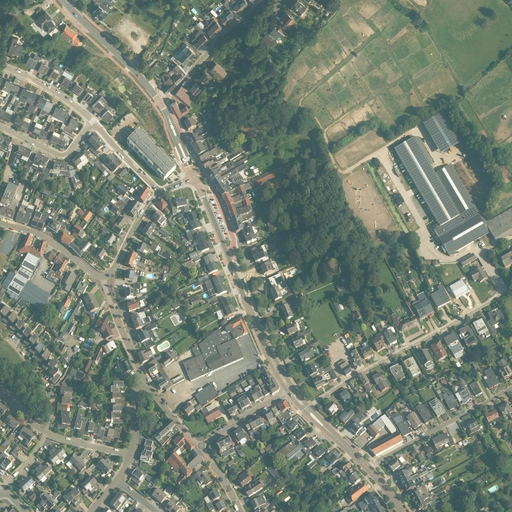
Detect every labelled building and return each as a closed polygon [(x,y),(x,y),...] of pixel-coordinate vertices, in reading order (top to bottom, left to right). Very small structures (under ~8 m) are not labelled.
[(92,0),(95,2),(94,2),(98,5),(93,12),(96,15),(95,17),(97,18),(98,17),(101,19),(115,2),(112,0),(92,0)] [(239,12),(244,7),(237,0),(235,0),(232,3),(235,6),(234,6),(239,12)] [(299,16),(307,8),(298,0),(291,8),(299,16)] [(225,14),(230,19),(235,15),(230,10),(227,7),(225,9),(228,12),(225,14)] [(230,19),(225,14),(222,10),(220,13),(218,15),(221,18),(225,24),(230,19)] [(55,26),(48,18),(49,17),(45,12),(35,20),(41,27),(43,26),(48,32),(55,26)] [(289,28),(293,22),(292,22),(294,19),(286,12),(282,17),(284,18),(280,22),(284,25),(283,26),(286,29),(288,27),(289,28)] [(213,26),(218,31),(222,27),(217,22),(214,19),(212,21),(210,23),(213,26)] [(78,44),(81,40),(75,36),(77,33),(66,25),(61,31),(78,44)] [(218,31),(213,26),(210,29),(207,26),(205,28),(208,31),(213,36),(218,31)] [(278,29),(274,26),(266,35),(264,34),(262,37),(262,38),(267,42),(268,42),(269,43),(265,47),(269,50),(270,48),(270,49),(271,47),(276,40),(282,33),(284,35),(286,33),(279,27),(278,29)] [(204,35),(200,30),(199,31),(195,34),(205,44),(209,39),(204,34),(204,35)] [(195,34),(191,38),(192,40),(195,43),(200,48),(205,44),(195,34)] [(19,58),(23,46),(16,43),(17,39),(13,37),(7,53),(19,58)] [(190,58),(195,53),(190,47),(187,45),(182,50),(190,58)] [(186,63),(190,58),(182,50),(177,55),(180,57),(186,63)] [(35,68),(39,61),(30,56),(26,64),(32,67),(32,66),(35,68)] [(179,66),(181,63),(175,57),(173,60),(177,64),(179,66)] [(39,61),(35,68),(38,69),(38,70),(44,74),(48,66),(39,61)] [(173,69),(175,71),(181,78),(186,73),(180,66),(180,67),(177,64),(173,69)] [(221,71),(216,65),(211,70),(221,79),(226,73),(223,70),(221,71)] [(58,81),(62,74),(53,69),(49,76),(55,80),(55,79),(58,81)] [(177,82),(181,78),(175,71),(171,75),(177,82)] [(206,84),(212,78),(205,72),(200,78),(206,84)] [(62,74),(58,81),(61,82),(60,83),(66,87),(71,79),(62,74)] [(170,76),(168,74),(163,78),(168,86),(163,89),(166,93),(177,83),(173,80),(170,76)] [(9,91),(13,83),(6,80),(3,88),(9,91)] [(196,94),(202,88),(196,82),(190,89),(196,94)] [(13,104),(18,94),(15,93),(19,86),(13,83),(9,91),(14,93),(10,102),(13,104)] [(80,95),(85,89),(76,83),(71,90),(77,94),(78,93),(80,95)] [(87,86),(80,95),(83,97),(82,98),(88,102),(89,101),(91,102),(96,97),(90,93),(92,90),(87,86)] [(187,105),(193,98),(191,96),(192,94),(182,86),(175,95),(187,105)] [(26,99),(29,91),(23,88),(20,95),(18,94),(13,104),(16,105),(17,106),(20,101),(24,103),(26,99)] [(29,91),(26,99),(32,102),(35,94),(29,91)] [(43,107),(46,100),(40,96),(36,104),(43,107)] [(100,112),(107,105),(109,104),(102,96),(92,106),(97,111),(98,110),(100,112)] [(46,100),(43,107),(40,113),(42,114),(43,115),(45,113),(47,114),(48,112),(50,113),(51,110),(49,109),(52,102),(46,100)] [(180,109),(175,101),(170,104),(178,117),(191,109),(190,107),(188,108),(186,106),(180,109)] [(107,105),(100,112),(102,115),(101,115),(104,118),(108,122),(113,117),(112,115),(113,114),(110,111),(111,109),(107,105)] [(58,117),(62,110),(56,107),(52,114),(58,117)] [(62,110),(58,117),(65,120),(68,113),(62,110)] [(5,111),(1,117),(8,121),(11,114),(5,111)] [(443,113),(423,125),(430,138),(451,126),(443,113)] [(20,126),(23,119),(17,116),(13,123),(20,126)] [(63,129),(71,134),(73,131),(70,129),(72,127),(74,128),(78,120),(72,117),(69,124),(66,123),(63,129)] [(23,119),(20,126),(26,129),(29,123),(23,119)] [(207,129),(217,122),(215,119),(207,124),(205,125),(207,129)] [(188,131),(196,128),(192,120),(185,124),(188,131)] [(37,135),(41,128),(34,125),(31,132),(37,135)] [(201,144),(201,143),(199,138),(207,133),(203,126),(199,129),(195,132),(197,135),(189,141),(193,148),(198,145),(201,144)] [(41,128),(37,135),(44,138),(47,131),(41,128)] [(142,134),(139,131),(137,133),(137,132),(128,141),(128,142),(127,143),(139,156),(138,157),(141,160),(142,159),(148,165),(147,166),(150,169),(151,168),(157,174),(156,175),(159,178),(160,177),(163,180),(165,179),(169,175),(170,174),(171,174),(171,173),(174,170),(176,168),(173,165),(174,164),(171,161),(169,162),(164,156),(165,155),(161,151),(160,152),(154,146),(155,145),(152,142),(151,143),(145,137),(146,136),(143,133),(142,134)] [(55,144),(59,137),(52,134),(49,140),(55,144)] [(59,137),(55,144),(62,147),(65,140),(62,138),(62,136),(60,135),(59,137)] [(93,147),(98,143),(94,138),(88,142),(93,147)] [(443,247),(447,253),(449,257),(454,256),(459,253),(457,251),(489,233),(496,244),(511,233),(511,212),(510,209),(491,221),(489,222),(487,222),(484,220),(479,213),(476,209),(475,208),(474,205),(451,166),(435,175),(427,161),(430,159),(418,138),(414,140),(413,139),(394,150),(439,228),(437,230),(432,233),(438,244),(441,243),(443,247)] [(5,140),(0,150),(7,154),(5,158),(8,159),(10,153),(8,152),(9,150),(8,150),(11,143),(5,140)] [(206,154),(217,147),(214,148),(209,151),(204,142),(201,143),(201,144),(198,145),(193,148),(198,158),(206,154)] [(98,143),(93,147),(90,150),(94,155),(95,154),(98,158),(100,157),(103,153),(100,150),(102,148),(98,143)] [(23,157),(26,150),(20,147),(16,155),(14,154),(12,160),(15,161),(16,158),(21,160),(23,157)] [(212,160),(216,158),(221,155),(224,160),(225,159),(231,155),(226,147),(220,151),(217,147),(206,154),(198,158),(203,166),(208,163),(207,161),(211,158),(212,160)] [(230,162),(244,153),(241,149),(227,158),(230,162)] [(26,150),(23,157),(29,160),(32,153),(26,150)] [(91,166),(91,165),(93,163),(89,159),(87,160),(81,154),(77,158),(82,165),(84,167),(88,163),(91,166)] [(38,168),(43,158),(37,156),(33,163),(30,162),(28,168),(30,169),(32,166),(38,168)] [(106,171),(115,161),(110,156),(102,164),(98,160),(94,164),(97,167),(99,170),(101,167),(105,171),(106,171)] [(45,176),(48,170),(45,169),(49,161),(43,158),(38,168),(36,172),(42,175),(40,180),(43,182),(45,176)] [(71,163),(77,169),(82,165),(77,158),(71,163)] [(208,163),(203,166),(206,171),(218,163),(216,158),(212,160),(208,163)] [(235,169),(244,164),(249,160),(248,158),(236,165),(233,161),(229,164),(223,167),(223,168),(219,171),(219,170),(214,173),(209,177),(212,182),(219,178),(235,169)] [(209,177),(214,173),(222,167),(221,165),(225,162),(223,160),(218,163),(206,171),(209,177)] [(106,171),(110,176),(107,179),(109,182),(114,177),(112,174),(120,167),(115,161),(106,171)] [(247,170),(244,164),(235,169),(219,178),(212,182),(216,189),(218,192),(224,188),(221,183),(230,178),(234,185),(233,185),(234,186),(242,181),(244,186),(245,185),(239,174),(247,170)] [(121,179),(126,173),(122,169),(116,175),(121,179)] [(248,201),(246,194),(245,191),(252,188),(252,189),(279,175),(276,170),(249,183),(245,185),(244,186),(236,189),(231,193),(222,198),(228,208),(248,201)] [(265,193),(292,179),(289,174),(260,189),(262,192),(265,191),(265,193)] [(236,189),(244,186),(242,181),(234,186),(233,185),(229,189),(227,186),(224,188),(218,192),(222,198),(231,193),(236,189)] [(10,206),(13,201),(12,200),(18,188),(8,184),(3,196),(1,203),(0,203),(0,217),(5,219),(10,206)] [(117,188),(126,194),(128,191),(119,185),(117,188)] [(135,191),(146,199),(150,194),(143,189),(141,192),(137,189),(133,186),(131,188),(134,191),(135,191)] [(123,198),(126,194),(117,188),(119,190),(117,193),(123,198)] [(143,204),(146,199),(135,191),(134,191),(131,196),(143,204)] [(126,199),(123,198),(121,202),(123,203),(130,208),(137,213),(141,208),(137,205),(132,201),(131,202),(126,199)] [(250,210),(251,209),(250,203),(253,202),(253,200),(252,198),(248,201),(228,208),(232,220),(245,216),(245,215),(251,214),(250,210)] [(162,211),(167,207),(161,200),(156,204),(162,211)] [(180,201),(180,200),(175,201),(177,208),(184,207),(185,214),(191,212),(189,205),(186,205),(185,200),(180,201)] [(10,206),(5,219),(12,222),(19,203),(13,201),(10,206)] [(127,214),(133,218),(137,213),(130,208),(123,203),(121,202),(120,201),(119,201),(117,205),(114,203),(112,206),(113,207),(114,207),(119,210),(119,211),(126,216),(127,214)] [(25,215),(27,208),(28,204),(23,202),(15,222),(22,224),(25,215)] [(25,215),(22,224),(28,226),(33,212),(27,210),(27,208),(25,215)] [(241,224),(248,222),(253,218),(252,214),(253,213),(251,209),(250,210),(251,214),(245,215),(245,216),(232,220),(234,226),(241,224)] [(89,220),(92,216),(86,212),(81,219),(82,219),(86,223),(89,220)] [(36,230),(41,217),(42,216),(36,213),(31,227),(36,230)] [(164,218),(158,213),(153,219),(161,226),(166,220),(172,225),(174,223),(168,217),(166,219),(164,218)] [(186,226),(190,224),(196,222),(195,219),(196,218),(194,214),(187,217),(187,219),(184,220),(186,226)] [(58,225),(52,232),(56,235),(61,227),(63,229),(64,227),(64,224),(68,219),(63,216),(61,219),(58,225)] [(41,217),(36,230),(42,232),(47,219),(41,217)] [(57,218),(55,217),(53,219),(47,229),(52,232),(58,225),(54,223),(57,218)] [(113,224),(122,230),(125,226),(124,225),(126,222),(120,219),(117,217),(113,224)] [(187,238),(193,236),(191,232),(200,229),(198,225),(197,225),(196,222),(190,224),(191,227),(188,228),(190,233),(186,235),(187,238)] [(119,235),(122,230),(113,224),(112,226),(111,225),(109,229),(119,235)] [(146,229),(154,235),(156,232),(157,233),(158,230),(155,228),(149,224),(146,229)] [(244,231),(241,224),(234,226),(236,234),(244,231)] [(78,237),(82,232),(82,231),(76,226),(72,232),(73,233),(73,234),(74,234),(71,239),(66,235),(60,242),(69,248),(71,244),(74,241),(77,236),(78,237)] [(110,246),(115,240),(106,234),(108,231),(103,228),(101,231),(103,232),(101,235),(107,239),(105,243),(106,244),(105,246),(108,249),(110,246)] [(154,235),(146,229),(142,235),(148,238),(152,241),(153,238),(150,236),(152,233),(154,235)] [(167,239),(170,235),(162,229),(159,232),(167,239)] [(245,238),(253,235),(251,229),(242,232),(245,238)] [(196,240),(198,245),(198,246),(205,243),(203,240),(204,239),(203,235),(198,237),(196,234),(193,236),(187,238),(189,243),(196,240)] [(253,235),(245,238),(247,245),(249,244),(252,243),(256,241),(253,235)] [(28,256),(31,249),(27,248),(32,238),(27,236),(24,244),(22,243),(18,252),(22,254),(23,253),(28,256)] [(28,256),(17,273),(16,275),(14,279),(11,283),(7,290),(21,299),(42,312),(52,296),(45,291),(41,296),(25,286),(28,282),(35,271),(41,259),(47,244),(42,242),(38,252),(31,249),(28,256)] [(90,247),(85,243),(84,242),(80,246),(78,245),(76,247),(71,244),(69,248),(73,251),(80,258),(85,254),(90,247)] [(199,258),(203,256),(202,253),(208,250),(207,246),(206,246),(205,243),(198,246),(195,247),(194,247),(196,252),(189,255),(191,261),(199,258)] [(343,253),(349,251),(346,243),(340,245),(343,253)] [(143,246),(140,245),(136,251),(143,254),(144,251),(148,253),(150,249),(150,248),(144,245),(143,246)] [(256,263),(257,262),(265,258),(260,247),(251,252),(256,263)] [(100,250),(97,248),(93,255),(96,257),(95,257),(100,261),(105,254),(100,250)] [(168,262),(171,257),(165,254),(165,253),(160,251),(157,256),(168,262)] [(54,264),(57,259),(54,257),(55,255),(52,253),(49,260),(51,261),(51,263),(54,264),(54,263),(54,264)] [(138,263),(144,266),(146,261),(140,258),(137,256),(134,255),(130,254),(127,260),(135,263),(138,264),(138,263)] [(464,266),(476,259),(473,255),(460,263),(463,267),(464,266)] [(505,267),(511,262),(511,257),(510,255),(500,261),(505,267)] [(207,267),(213,265),(212,261),(213,261),(211,257),(204,260),(207,267)] [(60,276),(67,265),(60,261),(57,259),(54,264),(58,265),(59,267),(56,273),(53,272),(52,275),(61,281),(63,278),(60,276)] [(145,266),(144,266),(138,263),(138,264),(135,263),(127,260),(125,266),(129,267),(129,268),(132,269),(136,270),(137,267),(145,270),(146,266),(145,266)] [(267,266),(265,262),(257,266),(259,271),(261,270),(264,276),(272,272),(269,265),(267,266)] [(207,267),(204,268),(205,272),(207,272),(208,275),(217,271),(216,267),(215,268),(213,265),(207,267)] [(487,279),(481,268),(474,273),(474,272),(470,274),(474,282),(478,280),(480,283),(487,279)] [(144,279),(145,273),(133,271),(132,274),(126,273),(124,280),(132,282),(133,277),(138,278),(138,277),(144,279)] [(68,293),(71,289),(70,288),(76,278),(71,276),(72,275),(68,273),(62,284),(64,285),(62,290),(68,293)] [(287,287),(281,275),(268,280),(268,281),(268,280),(272,287),(271,288),(271,289),(272,291),(271,291),(275,302),(282,299),(280,295),(285,293),(283,289),(287,287)] [(353,288),(351,284),(351,283),(348,276),(343,278),(346,284),(337,288),(339,294),(350,289),(353,288)] [(223,286),(220,278),(212,281),(209,282),(208,279),(199,283),(195,285),(196,288),(204,284),(207,292),(216,288),(222,286),(223,286)] [(11,283),(6,279),(1,287),(0,288),(0,298),(1,299),(7,290),(11,283)] [(456,299),(469,292),(462,281),(450,288),(456,299)] [(82,296),(87,288),(77,282),(73,290),(82,296)] [(137,300),(143,297),(141,297),(140,294),(136,296),(136,290),(140,289),(139,285),(133,285),(133,290),(125,291),(127,299),(136,298),(137,300)] [(222,286),(216,288),(217,291),(213,293),(214,296),(215,296),(216,297),(226,293),(224,289),(223,289),(222,286)] [(438,309),(444,306),(443,305),(450,301),(443,289),(438,291),(440,295),(433,299),(438,309)] [(85,308),(95,303),(92,296),(81,301),(85,308)] [(62,312),(65,308),(70,298),(68,297),(60,311),(62,312)] [(192,306),(200,303),(197,297),(190,300),(192,306)] [(224,310),(231,307),(229,304),(230,303),(229,299),(222,302),(218,304),(219,306),(222,304),(224,310)] [(299,306),(297,301),(287,305),(287,304),(287,305),(286,305),(285,304),(283,305),(282,307),(282,308),(282,309),(287,321),(293,318),(292,316),(296,315),(293,309),(299,306)] [(427,316),(421,305),(421,306),(419,302),(418,303),(414,303),(412,306),(414,308),(415,309),(421,320),(427,316)] [(421,305),(427,316),(433,313),(428,302),(421,305)] [(68,336),(74,325),(71,323),(80,307),(80,304),(78,303),(68,322),(69,322),(62,333),(64,334),(68,336)] [(95,303),(85,308),(85,309),(87,314),(90,313),(90,314),(99,310),(95,303)] [(140,306),(139,303),(135,304),(135,303),(127,306),(129,311),(128,312),(129,313),(140,309),(139,307),(140,306)] [(411,319),(415,316),(408,303),(403,305),(411,319)] [(8,314),(10,312),(11,311),(3,304),(2,306),(1,305),(0,305),(0,316),(1,315),(4,319),(8,314)] [(133,324),(141,321),(140,318),(142,317),(140,315),(149,311),(152,306),(149,305),(147,309),(138,312),(139,314),(139,315),(137,316),(137,315),(131,318),(133,324)] [(337,313),(344,310),(341,305),(335,308),(337,313)] [(231,307),(224,310),(227,317),(235,314),(233,310),(232,310),(231,307)] [(396,327),(400,325),(394,315),(390,308),(387,310),(391,316),(391,317),(396,327)] [(504,318),(500,311),(493,315),(491,312),(487,315),(491,321),(489,322),(492,328),(499,324),(501,327),(505,324),(502,320),(504,318)] [(15,321),(15,322),(18,319),(13,315),(10,312),(8,314),(4,319),(2,321),(6,325),(8,322),(12,325),(15,321)] [(145,330),(155,325),(154,322),(152,316),(146,319),(141,321),(133,324),(136,331),(144,327),(145,330)] [(49,327),(51,323),(40,317),(38,321),(49,327)] [(107,325),(109,322),(103,319),(102,322),(98,321),(94,328),(98,330),(97,331),(103,334),(106,340),(113,336),(107,325)] [(243,336),(247,335),(241,320),(235,323),(225,329),(227,333),(222,336),(218,329),(202,343),(200,345),(198,347),(195,348),(192,349),(196,358),(183,364),(191,382),(224,367),(224,368),(243,359),(235,341),(243,336)] [(402,332),(417,325),(415,320),(399,327),(402,332)] [(490,336),(488,332),(488,331),(482,320),(473,325),(480,336),(484,334),(487,338),(490,336)] [(18,324),(15,322),(15,321),(12,325),(9,329),(13,332),(15,329),(19,332),(22,328),(25,326),(20,322),(18,324)] [(155,325),(145,330),(146,333),(153,330),(153,329),(156,328),(155,325)] [(289,336),(298,332),(296,325),(286,329),(289,336)] [(470,331),(468,327),(459,332),(461,335),(459,337),(461,341),(464,340),(465,342),(464,342),(466,346),(471,343),(471,345),(476,342),(472,335),(473,334),(471,330),(470,331)] [(26,339),(29,336),(32,333),(27,329),(25,331),(22,328),(19,332),(16,336),(20,339),(22,336),(26,339)] [(390,346),(397,342),(392,334),(395,333),(395,332),(393,328),(390,328),(387,330),(386,331),(388,333),(387,334),(388,336),(386,337),(390,346)] [(298,348),(303,345),(302,342),(306,340),(304,337),(312,333),(310,329),(297,336),(299,339),(292,342),(295,349),(298,347),(298,348)] [(149,340),(145,333),(138,336),(141,344),(143,343),(146,351),(155,346),(151,339),(149,340)] [(377,352),(385,349),(382,343),(385,341),(382,334),(376,336),(378,339),(372,342),(377,352)] [(452,336),(451,337),(451,336),(450,337),(451,337),(446,340),(446,339),(445,340),(444,340),(448,347),(449,346),(455,357),(463,352),(454,335),(453,335),(452,336)] [(33,347),(35,344),(39,340),(34,336),(32,338),(29,336),(26,339),(23,343),(27,346),(29,344),(33,347)] [(109,352),(113,351),(112,350),(115,348),(112,343),(106,346),(103,348),(106,354),(109,352)] [(444,351),(440,343),(432,348),(436,356),(436,357),(439,361),(448,356),(444,351)] [(39,355),(42,352),(45,349),(40,345),(38,347),(35,344),(33,347),(29,352),(33,355),(35,352),(39,355)] [(357,351),(357,352),(361,359),(363,357),(365,360),(372,356),(366,344),(362,346),(362,348),(360,349),(357,351)] [(302,363),(306,361),(309,359),(313,357),(310,351),(313,349),(311,346),(298,353),(300,356),(299,356),(302,363)] [(142,364),(146,362),(149,360),(150,359),(150,357),(152,356),(149,350),(138,356),(142,364)] [(364,366),(356,351),(350,355),(355,364),(353,365),(356,370),(364,366)] [(431,362),(426,351),(418,355),(424,366),(425,366),(426,368),(427,369),(432,366),(432,365),(431,363),(432,363),(432,362),(431,362)] [(46,363),(48,360),(51,356),(47,352),(45,354),(42,352),(39,355),(36,359),(39,363),(42,360),(46,363)] [(164,368),(173,362),(168,355),(165,357),(167,360),(161,364),(164,368)] [(420,373),(413,359),(404,363),(407,370),(408,370),(413,377),(416,375),(420,373)] [(52,371),(54,369),(57,365),(53,361),(51,363),(48,360),(46,363),(42,368),(46,371),(48,368),(52,371)] [(82,371),(87,373),(92,362),(88,360),(87,362),(86,362),(82,371)] [(160,376),(164,373),(155,360),(149,364),(151,367),(146,370),(147,371),(146,372),(149,375),(149,374),(150,375),(157,370),(160,376)] [(341,371),(342,370),(346,377),(351,373),(349,370),(350,369),(345,361),(338,365),(341,371)] [(503,380),(511,375),(503,361),(498,363),(500,368),(498,370),(503,380)] [(127,374),(130,373),(127,367),(127,366),(125,362),(120,364),(118,365),(120,371),(123,376),(120,377),(122,381),(128,381),(130,381),(127,374)] [(319,377),(323,375),(326,373),(325,370),(324,371),(322,368),(319,370),(316,365),(306,370),(307,371),(306,371),(305,372),(305,373),(306,374),(307,374),(308,374),(310,377),(314,375),(315,379),(319,377)] [(400,368),(398,366),(390,370),(396,381),(404,376),(401,371),(402,370),(401,368),(400,368)] [(269,384),(274,381),(271,375),(266,368),(261,371),(265,378),(257,383),(259,385),(260,388),(269,383),(269,384)] [(54,369),(52,371),(48,375),(52,379),(50,381),(53,384),(53,385),(59,378),(56,375),(58,373),(54,369)] [(75,378),(77,372),(71,369),(69,375),(75,378)] [(490,389),(496,386),(495,385),(499,383),(491,369),(484,373),(488,380),(485,382),(490,389)] [(334,381),(337,379),(335,374),(333,370),(329,372),(332,375),(334,381)] [(164,373),(160,376),(164,381),(157,386),(157,387),(159,390),(160,391),(165,387),(167,391),(173,387),(164,373)] [(464,388),(467,386),(460,373),(456,375),(464,388)] [(388,388),(384,381),(385,381),(381,374),(372,379),(376,386),(377,385),(382,392),(388,388)] [(323,375),(319,377),(320,379),(313,383),(317,390),(329,384),(327,380),(326,381),(323,375)] [(361,396),(359,392),(357,394),(353,396),(357,402),(365,396),(368,395),(371,393),(369,390),(371,388),(369,384),(363,375),(358,378),(360,381),(359,382),(361,386),(363,384),(364,387),(363,387),(367,392),(361,396)] [(93,380),(87,376),(83,381),(89,386),(93,380)] [(182,376),(172,381),(174,385),(184,380),(182,376)] [(247,380),(242,383),(245,389),(251,386),(247,380)] [(260,388),(262,392),(265,397),(271,393),(272,396),(279,392),(279,389),(274,381),(269,384),(269,383),(260,388)] [(476,397),(482,394),(476,383),(470,386),(476,397)] [(119,394),(119,389),(123,389),(123,384),(114,384),(114,388),(111,388),(111,394),(113,394),(119,394)] [(195,397),(200,405),(203,408),(204,407),(219,396),(211,385),(195,397)] [(262,392),(260,388),(259,385),(252,389),(259,400),(263,398),(260,393),(262,392)] [(71,400),(72,393),(69,393),(69,389),(60,389),(60,396),(63,396),(63,399),(70,400),(71,400)] [(254,403),(259,400),(252,389),(246,393),(250,399),(251,398),(254,403)] [(465,404),(468,401),(472,399),(466,389),(458,394),(462,401),(461,402),(463,404),(465,404)] [(357,402),(353,396),(354,397),(351,399),(346,392),(340,396),(344,402),(346,404),(352,400),(354,404),(357,402)] [(247,400),(250,399),(246,393),(239,397),(246,408),(250,405),(247,400)] [(115,404),(124,404),(124,399),(121,399),(121,394),(119,394),(113,394),(113,400),(115,400),(115,404)] [(448,397),(446,394),(442,396),(441,394),(441,395),(439,396),(442,401),(444,400),(450,411),(453,409),(458,406),(451,395),(448,397)] [(242,410),(246,408),(239,397),(233,401),(235,404),(236,407),(238,405),(242,410)] [(63,399),(61,399),(61,404),(58,404),(57,409),(66,409),(67,405),(69,406),(70,400),(63,399)] [(437,418),(445,413),(436,399),(429,404),(437,418)] [(188,416),(194,411),(191,407),(195,404),(192,401),(188,404),(184,407),(186,408),(184,411),(188,416)] [(276,417),(277,417),(283,425),(292,419),(289,415),(292,413),(286,403),(284,402),(271,410),(272,411),(276,417)] [(236,407),(235,404),(231,406),(230,405),(229,404),(228,404),(227,405),(226,405),(225,403),(222,405),(230,417),(236,414),(235,412),(238,410),(236,407)] [(336,407),(332,403),(325,411),(332,416),(335,413),(333,412),(337,408),(341,412),(344,410),(342,408),(339,405),(336,407)] [(120,414),(121,414),(121,409),(125,409),(124,404),(115,404),(109,404),(109,408),(113,408),(113,414),(120,414)] [(511,405),(509,408),(507,405),(499,409),(503,417),(508,414),(511,420),(511,405)] [(421,409),(420,406),(416,409),(426,425),(430,422),(429,419),(432,418),(424,406),(421,409)] [(221,416),(216,408),(208,413),(206,409),(205,409),(201,412),(208,424),(221,416)] [(66,413),(66,409),(57,409),(57,414),(61,414),(60,419),(62,419),(68,419),(69,413),(66,413)] [(356,420),(362,415),(361,412),(356,416),(355,415),(355,414),(352,411),(352,412),(349,410),(348,411),(345,414),(345,413),(339,420),(345,425),(350,419),(353,422),(356,420)] [(276,418),(276,417),(272,411),(270,412),(269,412),(264,415),(269,424),(271,426),(273,425),(271,421),(276,418)] [(499,418),(495,411),(485,416),(489,424),(488,424),(489,426),(496,422),(498,426),(504,423),(501,417),(499,418)] [(113,414),(111,414),(111,420),(111,424),(114,424),(123,424),(123,419),(120,419),(120,414),(113,414)] [(410,434),(398,414),(392,418),(398,429),(398,428),(404,438),(410,434)] [(414,430),(421,426),(413,414),(407,419),(414,430)] [(265,427),(269,424),(264,415),(259,418),(253,421),(260,432),(262,431),(266,429),(266,428),(265,427)] [(397,431),(386,415),(380,419),(367,430),(375,439),(380,434),(378,432),(385,426),(392,435),(397,431)] [(10,427),(15,421),(10,417),(3,424),(1,422),(0,423),(0,428),(1,426),(4,428),(7,425),(10,427)] [(68,420),(68,419),(62,419),(61,424),(58,424),(57,429),(67,430),(67,426),(70,426),(70,420),(68,420)] [(15,421),(10,427),(14,431),(19,425),(15,421)] [(83,435),(86,422),(82,421),(82,422),(75,421),(73,429),(78,430),(78,434),(83,435)] [(255,435),(260,432),(253,421),(248,423),(255,435)] [(93,434),(95,427),(95,425),(90,424),(90,423),(86,422),(83,435),(87,436),(88,433),(93,434)] [(295,429),(297,427),(293,422),(286,427),(285,425),(281,428),(282,431),(285,429),(289,434),(293,432),(296,429),(295,429)] [(469,436),(473,434),(480,430),(475,422),(467,426),(469,430),(467,431),(469,436)] [(176,427),(172,423),(170,426),(168,424),(166,424),(164,426),(164,428),(165,430),(155,439),(162,446),(165,444),(170,440),(169,440),(170,439),(174,435),(179,431),(177,429),(176,428),(176,427)] [(254,435),(255,435),(248,423),(245,425),(249,434),(250,435),(253,433),(254,435)] [(360,436),(365,432),(357,423),(350,430),(356,435),(358,434),(360,436)] [(102,441),(104,432),(100,431),(101,428),(95,427),(93,434),(93,435),(98,436),(97,440),(102,441)] [(24,440),(29,434),(24,429),(19,435),(24,440)] [(113,438),(114,432),(113,431),(109,430),(108,433),(104,432),(102,441),(107,442),(107,439),(112,440),(113,438)] [(114,432),(113,438),(118,440),(117,443),(122,444),(124,435),(120,434),(121,432),(115,430),(114,432)] [(244,436),(241,430),(234,434),(236,437),(234,439),(238,444),(245,440),(247,443),(251,441),(247,434),(244,436)] [(276,464),(285,457),(301,444),(299,442),(300,441),(306,437),(303,434),(304,433),(301,430),(297,434),(295,432),(289,437),(293,442),(292,443),(275,456),(271,451),(268,454),(276,464)] [(29,434),(24,440),(26,442),(24,445),(28,448),(31,445),(29,443),(34,438),(29,434)] [(403,442),(399,434),(390,439),(388,435),(380,439),(381,440),(379,441),(380,444),(369,450),(376,457),(403,442)] [(190,453),(195,449),(192,446),(183,435),(179,439),(185,445),(175,455),(167,462),(174,470),(183,462),(178,457),(182,454),(186,450),(187,451),(188,450),(190,453)] [(447,440),(445,435),(432,440),(436,448),(449,443),(451,448),(455,446),(451,438),(447,440)] [(222,441),(228,452),(234,449),(228,438),(222,441)] [(175,455),(185,445),(179,439),(174,444),(176,447),(172,451),(175,455)] [(312,452),(314,450),(313,448),(316,446),(311,439),(303,446),(310,453),(312,452)] [(6,441),(0,447),(0,452),(9,443),(6,441)] [(143,447),(146,448),(144,452),(143,452),(140,462),(149,464),(150,460),(151,460),(153,455),(151,455),(153,450),(151,449),(153,443),(145,441),(143,447)] [(228,453),(228,452),(222,441),(216,444),(220,452),(219,453),(221,457),(228,453)] [(3,454),(4,452),(11,445),(9,443),(0,452),(0,453),(2,455),(3,454)] [(301,444),(285,457),(286,458),(289,455),(290,458),(303,447),(301,444)] [(241,458),(245,456),(241,451),(239,446),(235,448),(238,453),(241,458)] [(59,460),(60,462),(64,459),(63,456),(65,455),(60,450),(57,452),(51,447),(49,449),(59,460)] [(312,452),(310,453),(308,454),(310,456),(311,456),(315,461),(308,467),(310,470),(320,462),(318,459),(319,458),(319,459),(325,454),(320,448),(316,451),(314,449),(314,450),(312,452)] [(53,466),(59,460),(49,449),(46,452),(51,457),(48,460),(53,466)] [(200,464),(204,460),(195,449),(190,453),(193,457),(189,462),(195,468),(199,464),(200,464)] [(72,470),(86,457),(83,454),(78,460),(75,457),(70,462),(73,465),(70,468),(72,470)] [(338,461),(333,455),(331,457),(330,457),(325,462),(330,467),(332,466),(338,461)] [(86,471),(85,469),(86,468),(83,466),(89,460),(86,457),(72,470),(75,473),(77,470),(80,473),(78,475),(80,477),(85,473),(86,471)] [(101,471),(110,463),(107,460),(104,463),(102,461),(97,467),(101,471)] [(401,474),(412,469),(411,465),(407,467),(404,467),(398,460),(389,467),(393,472),(397,469),(399,471),(401,474)] [(6,461),(2,465),(0,467),(5,472),(11,465),(6,461)] [(195,468),(189,462),(186,465),(183,462),(174,470),(177,472),(180,469),(187,477),(192,473),(191,472),(193,470),(195,468)] [(35,466),(45,477),(51,471),(53,469),(47,464),(45,466),(46,466),(43,469),(38,463),(35,466)] [(110,463),(101,471),(106,476),(111,471),(110,469),(113,466),(110,463)] [(277,482),(285,476),(275,464),(267,470),(277,482)] [(88,470),(90,473),(96,467),(93,465),(88,470)] [(351,468),(348,465),(344,467),(344,466),(341,469),(341,470),(338,472),(336,469),(332,472),(335,476),(339,473),(340,475),(341,474),(345,479),(353,473),(349,469),(351,468)] [(40,481),(45,477),(35,466),(32,469),(37,474),(34,477),(36,479),(34,480),(36,482),(35,482),(38,485),(39,486),(42,484),(40,481)] [(404,486),(416,479),(432,471),(426,469),(426,468),(417,473),(418,475),(410,479),(409,477),(401,481),(404,486)] [(401,481),(409,477),(408,475),(413,472),(412,470),(413,470),(412,469),(401,474),(398,476),(401,481)] [(148,476),(141,471),(139,474),(136,471),(133,475),(134,475),(130,479),(131,480),(139,486),(141,483),(140,482),(143,478),(146,479),(148,476)] [(243,488),(251,481),(249,478),(250,477),(246,472),(239,478),(240,481),(238,483),(243,488)] [(204,479),(202,476),(199,473),(192,478),(195,481),(196,480),(200,486),(204,484),(206,487),(212,483),(207,476),(204,479)] [(354,485),(360,481),(355,474),(350,479),(354,485)] [(36,482),(34,480),(31,477),(28,480),(28,479),(26,481),(23,477),(20,480),(28,489),(33,485),(35,482),(36,482)] [(180,487),(186,482),(183,477),(176,482),(180,487)] [(86,483),(94,491),(97,488),(94,485),(96,484),(91,478),(86,483)] [(421,488),(424,486),(425,485),(422,481),(418,483),(416,479),(404,486),(407,492),(415,488),(416,490),(421,488)] [(24,493),(28,489),(20,480),(17,483),(20,487),(18,488),(18,487),(15,489),(19,494),(22,492),(24,493)] [(265,487),(261,480),(251,486),(250,485),(245,489),(247,491),(245,492),(249,497),(255,493),(263,489),(263,488),(265,487)] [(91,494),(94,491),(86,483),(83,486),(82,485),(80,485),(77,488),(84,495),(88,491),(91,494)] [(350,504),(368,491),(364,485),(348,497),(349,497),(346,499),(350,504)] [(423,489),(422,490),(421,488),(416,490),(417,492),(410,496),(415,503),(425,498),(427,497),(423,489)] [(66,492),(79,505),(82,503),(77,497),(80,494),(75,489),(72,492),(69,489),(66,492)] [(157,501),(163,494),(158,490),(158,491),(155,489),(153,491),(156,493),(152,497),(157,501)] [(208,508),(215,504),(214,502),(220,498),(217,491),(207,497),(211,503),(206,505),(208,508)] [(39,510),(53,497),(50,494),(47,497),(44,494),(42,492),(41,493),(36,497),(36,498),(39,500),(40,499),(42,502),(36,507),(39,510)] [(76,508),(79,505),(66,492),(64,494),(66,497),(63,500),(68,506),(71,503),(76,508)] [(53,497),(39,510),(41,511),(42,511),(47,508),(50,511),(55,506),(52,503),(59,496),(57,494),(53,498),(53,497)] [(113,499),(123,507),(127,501),(119,494),(116,497),(115,497),(113,499)] [(167,503),(169,500),(167,498),(163,494),(157,501),(162,505),(165,501),(167,503)] [(370,506),(378,501),(377,500),(377,499),(376,498),(375,498),(373,494),(369,497),(369,498),(364,501),(365,502),(361,504),(365,510),(370,506)] [(425,498),(415,503),(419,511),(423,509),(423,510),(427,509),(426,506),(429,504),(432,503),(430,499),(428,499),(427,497),(425,498)] [(168,511),(171,511),(176,507),(178,504),(171,498),(169,500),(167,503),(170,505),(165,510),(168,511)] [(123,507),(113,499),(111,502),(112,502),(110,505),(117,511),(118,511),(119,511),(123,507)] [(262,504),(260,500),(257,501),(251,503),(254,511),(260,508),(259,506),(262,504)] [(365,511),(370,511),(381,506),(379,503),(378,501),(370,506),(365,510),(364,510),(365,511)] [(60,511),(59,511),(65,506),(62,503),(57,509),(54,511),(55,511),(60,511)] [(215,504),(208,508),(209,511),(213,509),(214,511),(216,511),(217,511),(216,511),(221,511),(227,509),(223,503),(216,506),(215,504)]
